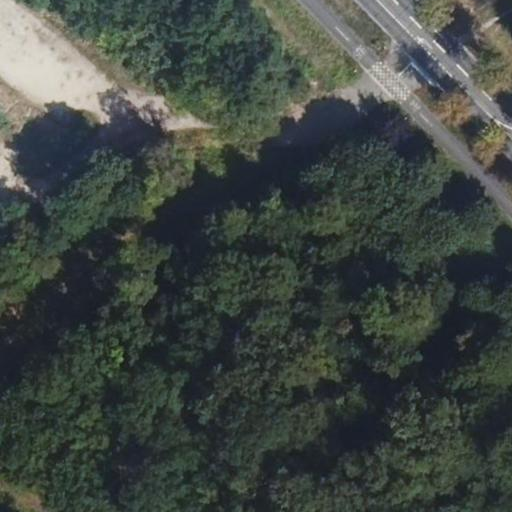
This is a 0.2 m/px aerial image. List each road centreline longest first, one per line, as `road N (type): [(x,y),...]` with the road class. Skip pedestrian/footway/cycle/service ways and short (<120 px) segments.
road 1 (primary): [(362,0),(511,153)]
road 2 (primary): [(511,111),(402,0)]
road 3 (unknown): [(117,119),(0,30)]
road 4 (unknown): [(16,203),(117,119)]
